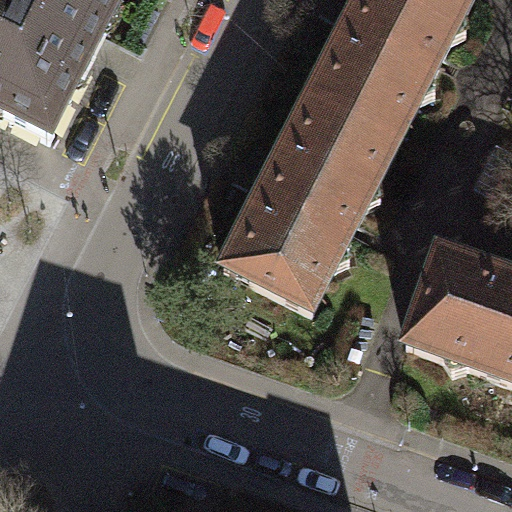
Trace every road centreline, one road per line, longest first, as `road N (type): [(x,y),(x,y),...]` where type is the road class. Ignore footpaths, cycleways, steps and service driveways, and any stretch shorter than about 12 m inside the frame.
road 1 (residential): [(109,356),(141,390),(486,511)]
road 2 (residential): [(245,0),(102,297),(109,356)]
road 3 (residential): [(109,356),(0,425)]
